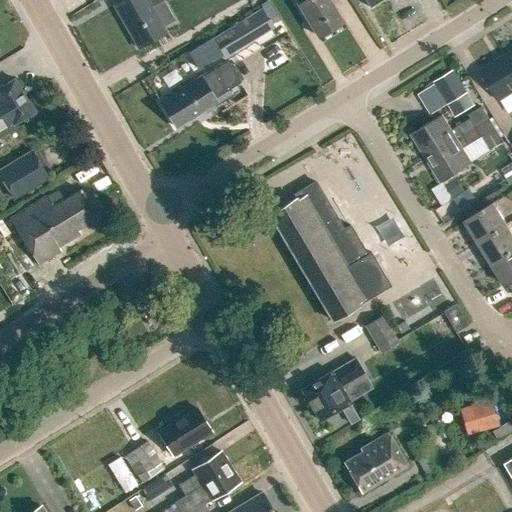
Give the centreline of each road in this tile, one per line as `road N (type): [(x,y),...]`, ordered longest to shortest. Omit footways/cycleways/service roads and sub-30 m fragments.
road 1 (residential): [(511,331),(481,316),(349,97)]
road 2 (secondary): [(168,227),(34,0)]
road 3 (residential): [(0,453),(217,317)]
road 4 (unclassified): [(168,227),(221,175),(349,97)]
road 5 (secondary): [(324,511),(217,317)]
road 6 (unclassified): [(0,343),(142,253),(168,227)]
road 7 (unclassified): [(349,97),(504,0)]
